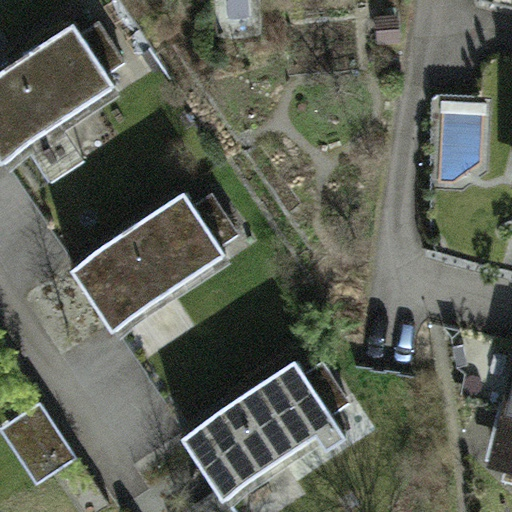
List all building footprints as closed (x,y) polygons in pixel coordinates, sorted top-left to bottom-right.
[(78,34),(0,85),(0,155),(9,169),(119,97),(78,34)] [(191,202),(75,276),(117,341),(233,267),(191,202)] [(301,376),(188,451),(226,508),(338,433),(301,376)] [(45,411),(8,433),(43,491),(80,468),(45,411)] [(511,425),(498,480),(511,483),(511,425)]
